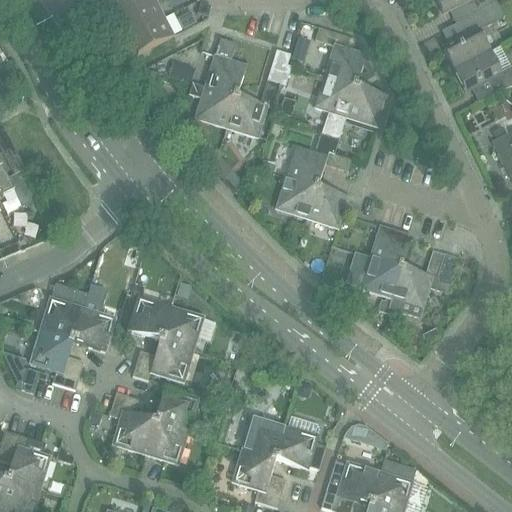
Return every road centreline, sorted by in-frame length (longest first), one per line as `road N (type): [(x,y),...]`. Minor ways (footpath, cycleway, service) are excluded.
road 1 (tertiary): [(131,194),(226,292),(397,426)]
road 2 (tertiary): [(415,401),(234,242),(161,163)]
road 3 (residential): [(481,220),(376,1)]
road 4 (tertiary): [(1,0),(53,90),(131,194)]
road 5 (residential): [(415,401),(489,303),(495,249),(481,220)]
road 6 (tertiary): [(161,163),(54,0)]
road 7 (residential): [(0,284),(87,238),(131,194)]
road 8 (residential): [(215,511),(84,461)]
road 9 (residential): [(376,1),(237,0)]
road 10 (tertiary): [(397,426),(505,511)]
road 11 (unknown): [(356,395),(326,452),(313,511)]
road 12 (tertiary): [(511,477),(415,401)]
